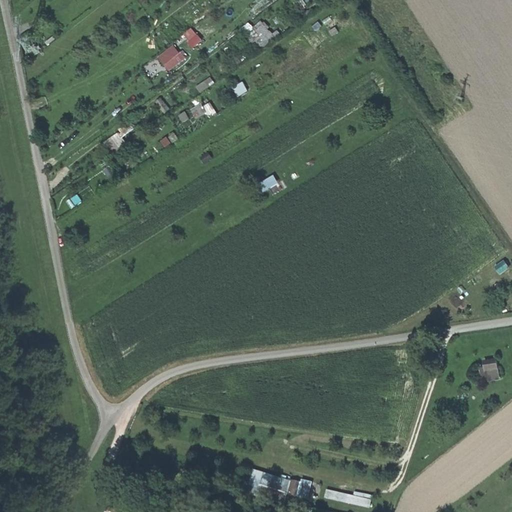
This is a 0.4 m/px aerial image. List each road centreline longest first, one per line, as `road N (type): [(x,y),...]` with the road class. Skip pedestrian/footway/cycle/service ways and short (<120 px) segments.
road 1 (track): [(111,414),(82,364),(5,0)]
road 2 (track): [(511,321),(213,361),(174,371),(111,414)]
road 3 (track): [(511,243),(352,0)]
